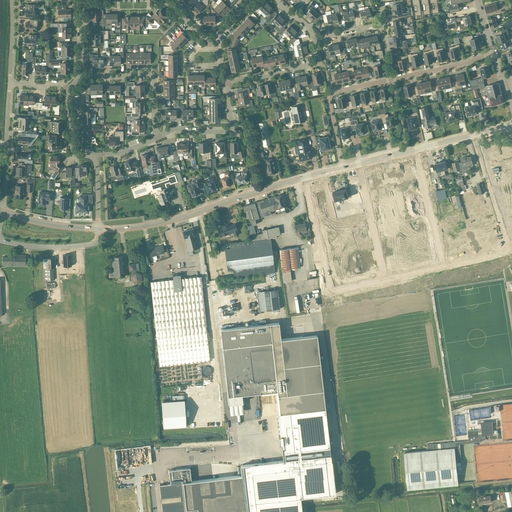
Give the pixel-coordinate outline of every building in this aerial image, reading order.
[(192,11),(199,3),(195,0),(194,0),(188,7),(192,11)] [(392,7),(392,10),(403,8),(402,3),(403,3),(402,0),(401,0),(395,1),(395,4),(393,4),(393,7),(392,7)] [(421,15),(421,11),(420,3),(419,0),(412,0),(413,6),(416,5),(417,11),(414,12),(412,12),(413,15),(413,16),(415,16),(421,15)] [(420,0),(421,3),(421,4),(425,4),(425,10),(423,10),(423,11),(421,11),(421,15),(422,18),(425,18),(425,15),(429,14),(430,14),(430,10),(428,2),(428,0),(420,0)] [(432,9),(430,10),(430,14),(432,13),(432,14),(439,13),(437,0),(429,0),(430,3),(433,3),(434,9),(432,9)] [(450,0),(452,5),(449,6),(451,13),(460,11),(458,3),(470,0),(450,0)] [(218,5),(226,12),(230,8),(222,1),(218,5)] [(260,10),(263,12),(269,5),(265,1),(259,8),(258,7),(255,10),(258,12),(260,10)] [(310,3),(305,9),(307,11),(305,13),(307,15),(306,16),(308,18),(316,10),(312,7),(315,4),(312,1),(310,3)] [(503,6),(502,2),(496,4),(496,3),(485,7),(487,13),(498,10),(498,8),(500,8),(500,7),(503,6)] [(203,7),(199,3),(192,11),(196,15),(203,7)] [(35,5),(28,4),(27,9),(26,9),(26,12),(25,12),(24,16),(26,16),(35,17),(35,5)] [(222,16),(226,12),(218,5),(214,9),(222,16)] [(264,18),(266,20),(271,15),(269,13),(273,9),(269,5),(263,12),(267,16),(264,18)] [(64,10),(64,6),(57,6),(57,10),(58,10),(58,17),(70,17),(70,10),(64,10)] [(364,9),(366,20),(369,19),(368,18),(371,17),(371,15),(374,14),(372,6),(369,7),(369,8),(364,9)] [(357,16),(357,17),(360,17),(361,19),(363,19),(364,20),(366,20),(364,9),(364,7),(359,8),(359,9),(356,10),(355,10),(357,16)] [(352,10),(347,11),(349,21),(352,21),(352,19),(354,18),(354,16),(357,16),(355,10),(356,10),(355,8),(352,9),(352,10)] [(403,13),(403,8),(392,10),(392,12),(394,12),(394,15),(397,14),(398,18),(408,16),(408,13),(403,13)] [(168,17),(161,9),(158,12),(157,10),(151,16),(125,16),(125,18),(122,18),(122,29),(157,29),(168,17)] [(316,10),(308,18),(310,19),(311,18),(313,20),(316,17),(318,19),(322,15),(320,13),(319,14),(316,10)] [(336,13),(331,14),(333,25),(336,24),(335,23),(338,22),(338,21),(341,20),(339,11),(336,12),(336,13)] [(339,11),(341,20),(344,19),(344,21),(347,20),(347,22),(349,21),(347,11),(342,12),(342,11),(341,11),(339,11)] [(99,21),(103,21),(103,19),(103,14),(99,14),(99,12),(92,12),(92,17),(89,17),(89,25),(93,25),(93,21),(99,21)] [(271,15),(266,20),(269,23),(271,20),(275,24),(281,17),(277,13),(273,17),(271,15)] [(108,23),(111,23),(111,14),(106,14),(106,19),(103,19),(103,21),(103,26),(108,26),(108,23)] [(117,14),(111,14),(111,23),(115,23),(115,26),(120,26),(120,19),(117,19),(117,14)] [(209,25),(209,16),(204,16),(201,14),(199,16),(202,19),(202,24),(204,24),(204,25),(209,25)] [(215,16),(209,16),(209,25),(215,24),(216,24),(216,19),(219,16),(217,14),(215,16)] [(331,25),(333,25),(331,14),(326,15),(326,14),(322,15),(323,18),(326,17),(328,24),(330,24),(331,25)] [(472,24),(470,16),(455,19),(455,17),(443,20),(445,30),(457,27),(456,22),(464,20),(464,23),(459,25),(460,29),(467,28),(467,25),(472,24)] [(248,17),(244,21),(250,27),(254,23),(252,21),(253,20),(249,17),(248,18),(248,17)] [(281,17),(275,24),(278,26),(277,27),(276,29),(277,30),(279,32),(284,27),(282,25),(286,21),(281,17)] [(496,22),(495,18),(489,19),(491,28),(497,26),(498,25),(498,22),(496,22)] [(25,23),(25,31),(36,32),(37,27),(40,27),(40,20),(32,19),(31,23),(30,23),(25,23)] [(240,25),(247,31),(250,27),(244,21),(240,25)] [(58,27),(58,32),(62,32),(72,32),(72,27),(70,27),(68,27),(68,23),(58,23),(58,26),(58,27)] [(237,29),(243,35),(247,31),(240,25),(237,29)] [(284,32),(288,36),(294,29),(290,25),(286,29),(284,27),(279,32),(279,33),(281,35),(284,32)] [(243,35),(237,29),(233,33),(232,34),(236,38),(234,42),(237,43),(239,39),(243,35)] [(298,33),(294,29),(288,36),(290,38),(289,40),(290,41),(290,42),(292,44),(293,43),(296,39),(294,37),(298,33)] [(498,43),(506,41),(504,36),(509,34),(507,29),(501,31),(502,34),(496,36),(498,43)] [(92,39),(106,39),(104,39),(104,34),(105,34),(105,31),(95,31),(95,33),(92,33),(92,39)] [(60,38),(58,38),(58,41),(65,41),(65,38),(72,38),(72,32),(62,32),(62,35),(61,35),(60,37),(60,38)] [(177,37),(184,43),(188,39),(181,33),(177,37)] [(35,40),(37,40),(37,35),(30,34),(29,37),(28,38),(25,38),(24,42),(23,43),(23,44),(23,45),(24,45),(24,46),(31,46),(34,46),(35,40)] [(378,35),(371,37),(373,46),(375,46),(375,44),(378,44),(380,43),(378,36),(378,35)] [(472,35),(464,37),(466,45),(471,44),(472,49),(474,49),(474,50),(479,49),(479,48),(481,48),(480,46),(481,46),(480,42),(480,43),(479,38),(473,39),(472,35)] [(180,47),(184,43),(177,37),(174,41),(180,47)] [(106,39),(92,39),(92,45),(94,45),(94,48),(103,48),(103,45),(104,45),(104,41),(106,41),(106,39)] [(298,51),(307,49),(305,43),(300,44),(299,39),(296,39),(296,40),(293,43),(294,46),(296,45),(298,51)] [(406,40),(394,42),(394,47),(397,47),(398,50),(407,48),(406,40)] [(61,48),(61,50),(72,50),(72,44),(65,45),(65,41),(59,41),(60,48),(61,48)] [(180,47),(174,41),(170,45),(173,47),(172,48),(175,51),(176,50),(176,51),(180,47)] [(506,41),(498,43),(501,49),(507,47),(508,50),(511,48),(511,42),(507,44),(506,41)] [(115,56),(115,65),(120,65),(120,63),(120,59),(123,59),(123,44),(120,44),(120,52),(120,53),(118,53),(118,56),(115,56)] [(228,56),(236,54),(235,49),(236,45),(233,44),(232,48),(227,49),(227,50),(228,56)] [(338,44),(332,45),(334,54),(340,53),(340,56),(345,55),(344,49),(339,50),(338,44)] [(448,58),(451,57),(452,59),(453,58),(453,59),(458,58),(458,57),(459,57),(457,51),(460,51),(459,44),(456,45),(456,46),(450,47),(450,50),(450,52),(447,53),(448,58)] [(334,54),(332,45),(327,46),(328,52),(326,53),(327,59),(330,58),(330,57),(335,56),(334,54)] [(433,49),(434,55),(437,55),(439,61),(440,61),(440,62),(444,61),(444,60),(445,60),(443,48),(436,49),(436,48),(433,49)] [(307,49),(298,51),(299,56),(296,57),(297,60),(303,59),(302,56),(308,54),(307,49)] [(431,56),(434,55),(433,49),(429,50),(429,51),(423,52),(426,64),(427,64),(427,65),(431,64),(431,63),(432,63),(431,56)] [(61,50),(59,50),(59,56),(60,56),(60,60),(61,60),(66,59),(66,56),(72,56),(72,50),(61,50)] [(109,51),(106,51),(106,54),(106,59),(109,59),(109,65),(110,65),(110,66),(113,66),(113,65),(115,65),(115,56),(109,56),(109,51)] [(27,58),(26,64),(22,64),(21,74),(29,74),(29,68),(32,68),(32,63),(33,59),(32,59),(32,53),(28,53),(28,59),(27,58)] [(407,55),(408,55),(409,61),(412,60),(413,67),(414,67),(415,67),(419,66),(420,65),(417,53),(411,55),(411,54),(407,55)] [(101,58),(98,58),(98,67),(100,67),(100,68),(103,68),(103,67),(103,61),(106,60),(106,59),(106,54),(102,54),(101,55),(101,58)] [(41,63),(41,65),(40,75),(46,75),(46,68),(49,68),(49,60),(49,55),(46,55),(46,63),(41,63)] [(89,55),(89,61),(92,61),(92,67),(98,67),(98,58),(98,55),(93,55),(89,55)] [(409,61),(408,55),(402,57),(402,60),(398,61),(400,70),(401,69),(401,70),(406,69),(406,68),(407,68),(406,62),(409,62),(409,61)] [(56,60),(49,60),(49,68),(53,68),(53,66),(61,66),(61,70),(61,74),(69,74),(69,67),(70,67),(70,63),(61,63),(61,60),(60,60),(56,60)] [(372,60),(368,61),(369,64),(370,70),(373,69),(375,75),(376,75),(376,76),(381,74),(382,74),(380,65),(379,62),(376,62),(372,63),(372,60)] [(364,68),(360,69),(362,78),(364,77),(364,78),(368,77),(368,76),(369,76),(367,70),(370,70),(369,64),(363,65),(364,68)] [(487,66),(487,64),(483,65),(484,67),(480,68),(483,78),(490,76),(490,75),(492,75),(491,71),(489,72),(488,66),(487,66)] [(238,65),(230,66),(231,72),(232,72),(232,73),(237,72),(237,71),(240,70),(238,65)] [(350,68),(351,74),(354,73),(355,79),(356,79),(356,80),(360,79),(360,78),(362,78),(360,69),(354,70),(353,67),(350,68)] [(340,73),(342,82),(344,81),(344,82),(349,81),(348,81),(349,80),(348,75),(351,74),(350,68),(346,68),(347,72),(340,73)] [(340,82),(342,82),(340,73),(337,74),(336,71),(330,72),(331,78),(334,77),(335,83),(336,83),(336,84),(340,83),(340,82)] [(312,91),(313,96),(318,95),(317,90),(315,84),(320,83),(318,73),(312,74),(313,82),(310,82),(312,91)] [(454,83),(456,89),(462,88),(461,85),(465,84),(463,74),(462,74),(457,75),(456,76),(457,83),(454,83)] [(302,86),(302,85),(307,84),(308,89),(311,89),(310,81),(307,81),(305,76),(300,77),(302,86)] [(452,90),(456,89),(454,83),(451,84),(450,77),(449,77),(449,76),(445,77),(445,78),(443,78),(445,88),(451,87),(452,90)] [(296,84),(293,84),(295,92),(298,91),(298,90),(303,89),(302,85),(302,86),(300,77),(295,78),(296,84)] [(435,87),(436,94),(440,93),(439,90),(445,88),(443,78),(441,79),(440,78),(437,79),(437,80),(436,80),(438,87),(435,87)] [(291,93),(295,92),(293,84),(290,85),(289,79),(283,80),(285,89),(286,92),(291,91),(291,93)] [(285,89),(283,80),(278,81),(279,87),(276,88),(278,95),(281,95),(281,93),(285,92),(285,89)] [(426,82),(423,83),(425,92),(432,91),(433,98),(434,100),(437,100),(437,97),(436,94),(435,87),(431,88),(430,81),(429,81),(426,81),(426,82)] [(418,91),(415,91),(416,98),(420,97),(419,94),(425,92),(423,83),(421,83),(421,82),(417,83),(417,84),(418,91)] [(486,86),(488,93),(487,93),(488,98),(489,98),(491,106),(504,102),(502,94),(499,82),(486,86)] [(270,83),(264,84),(266,95),(270,94),(271,98),(276,97),(274,89),(271,90),(270,83)] [(96,84),(96,94),(96,97),(102,97),(102,99),(106,99),(106,98),(106,95),(106,91),(102,91),(102,84),(96,84)] [(260,96),(266,95),(264,84),(258,86),(259,92),(255,93),(257,101),(261,100),(260,96)] [(412,99),(416,98),(415,91),(412,92),(410,85),(409,86),(409,85),(405,86),(404,87),(406,97),(410,96),(412,99)] [(238,99),(248,97),(248,94),(250,93),(249,87),(241,89),(242,92),(237,93),(238,99)] [(377,97),(378,100),(379,103),(385,102),(384,98),(388,98),(386,88),(385,88),(380,88),(380,89),(379,89),(381,96),(377,97)] [(378,100),(377,97),(376,90),(375,90),(370,91),(371,91),(369,91),(371,98),(368,99),(369,105),(375,104),(375,101),(378,100)] [(138,96),(144,96),(144,91),(136,91),(136,94),(134,94),(134,95),(125,96),(125,99),(138,99),(138,96)] [(358,101),(359,104),(359,107),(366,106),(365,103),(368,102),(368,99),(366,92),(365,92),(361,93),(360,94),(361,100),(358,101)] [(351,102),(348,103),(349,109),(356,108),(355,105),(359,104),(358,101),(356,94),(355,94),(351,95),(350,96),(351,102)] [(28,106),(28,105),(29,95),(23,95),(20,95),(20,106),(23,106),(23,105),(28,106)] [(34,95),(29,95),(28,105),(31,105),(31,106),(35,106),(35,109),(38,109),(39,103),(34,103),(34,95)] [(56,97),(51,96),(50,106),(53,106),(53,110),(54,110),(54,114),(58,114),(59,107),(56,107),(56,97)] [(216,98),(216,96),(202,96),(202,98),(209,98),(209,122),(215,122),(215,121),(220,120),(220,107),(221,107),(221,105),(220,105),(220,98),(216,98)] [(318,100),(318,96),(308,97),(309,103),(315,102),(317,113),(323,111),(321,99),(318,100)] [(349,109),(348,103),(345,104),(343,97),(342,97),(342,96),(338,97),(338,98),(337,98),(339,108),(342,107),(343,111),(349,109)] [(248,97),(238,99),(239,105),(244,104),(245,107),(252,106),(251,100),(249,100),(248,97)] [(482,107),(479,98),(471,100),(472,105),(465,107),(467,116),(472,115),(474,115),(474,114),(479,113),(477,109),(482,107)] [(137,99),(130,99),(130,103),(132,103),(132,108),(144,108),(144,102),(137,102),(137,99)] [(174,110),(170,110),(170,119),(176,119),(176,113),(179,113),(179,112),(179,105),(175,105),(176,107),(174,107),(174,110)] [(182,105),(179,105),(179,112),(182,112),(182,118),(182,119),(187,119),(187,109),(184,110),(184,107),(182,107),(182,105)] [(191,109),(187,109),(187,119),(193,119),(193,113),(196,113),(196,105),(193,105),(193,106),(191,106),(191,109)] [(305,122),(302,105),(291,107),(294,124),(305,122)] [(461,114),(459,105),(454,106),(449,107),(451,112),(446,113),(447,117),(445,117),(446,121),(448,120),(448,121),(453,119),(453,120),(457,119),(457,118),(457,115),(461,114)] [(165,119),(170,119),(170,110),(170,107),(162,107),(162,113),(165,113),(165,119)] [(429,120),(426,107),(419,109),(422,122),(424,121),(426,128),(431,127),(430,125),(436,123),(435,119),(429,120)] [(83,111),(83,117),(92,117),(95,117),(95,111),(97,111),(97,108),(90,108),(90,111),(83,111)] [(144,108),(132,108),(132,113),(131,113),(131,116),(139,116),(140,113),(144,113),(144,108)] [(412,117),(407,118),(410,130),(417,128),(416,123),(419,123),(417,112),(414,113),(411,114),(412,117)] [(383,113),(380,114),(382,122),(386,121),(387,127),(395,126),(392,116),(388,117),(387,114),(386,114),(385,115),(384,113),(383,114),(383,113)] [(382,122),(380,114),(376,115),(378,120),(370,121),(373,131),(374,131),(379,130),(380,129),(379,122),(382,122)] [(134,122),(134,126),(144,126),(144,119),(139,119),(139,116),(131,116),(131,122),(134,122)] [(92,123),(92,117),(83,117),(83,123),(84,123),(84,126),(92,126),(93,126),(93,124),(92,124),(92,123)] [(356,120),(350,121),(350,122),(352,129),(352,131),(352,128),(355,128),(357,135),(361,134),(361,135),(364,134),(364,133),(365,133),(364,131),(366,131),(365,126),(363,127),(362,123),(358,124),(356,119),(356,120)] [(52,132),(62,132),(62,122),(52,122),(52,132)] [(263,147),(271,146),(266,122),(258,124),(263,147)] [(342,136),(342,138),(350,137),(348,130),(352,129),(352,128),(350,122),(343,123),(344,128),(340,129),(341,132),(339,132),(340,136),(342,136)] [(28,128),(29,124),(18,124),(18,127),(18,129),(29,130),(29,134),(32,134),(36,134),(36,130),(32,130),(32,129),(31,128),(28,128)] [(144,126),(134,126),(134,129),(132,129),(132,135),(139,135),(139,132),(145,132),(144,126)] [(91,136),(92,136),(92,133),(91,133),(91,130),(83,130),(83,142),(91,142),(91,143),(93,143),(95,142),(95,139),(94,137),(91,137),(91,136)] [(123,141),(123,131),(115,131),(115,137),(108,137),(108,145),(119,145),(119,141),(123,141)] [(32,134),(29,134),(26,133),(26,136),(18,136),(18,143),(28,144),(29,139),(31,139),(32,134)] [(49,135),(43,135),(43,138),(45,138),(46,137),(49,137),(49,141),(52,141),(52,146),(51,146),(51,150),(55,150),(55,149),(62,149),(62,141),(59,141),(59,135),(49,135)] [(315,138),(317,146),(320,145),(321,150),(326,149),(326,150),(330,150),(329,148),(330,148),(327,136),(319,138),(318,137),(315,138)] [(295,149),(296,154),(298,153),(299,161),(311,159),(310,151),(309,151),(306,139),(296,141),(299,141),(299,143),(297,144),(298,149),(295,149)] [(207,152),(206,142),(199,143),(199,152),(204,152),(204,156),(206,156),(207,159),(210,159),(210,151),(207,152)] [(219,142),(218,142),(217,142),(216,142),(215,142),(216,153),(220,152),(220,157),(226,157),(226,149),(223,149),(223,148),(223,144),(223,142),(219,142)] [(237,142),(230,142),(230,153),(231,152),(231,158),(239,158),(239,155),(240,157),(244,157),(243,151),(239,151),(239,152),(237,152),(237,142)] [(175,151),(172,152),(174,161),(179,160),(178,156),(183,156),(182,143),(177,143),(177,151),(175,151)] [(182,143),(183,156),(189,156),(189,157),(194,157),(194,149),(189,149),(189,151),(188,151),(188,143),(182,143)] [(504,146),(501,147),(504,158),(511,156),(511,159),(511,158),(511,151),(510,152),(508,144),(504,145),(504,146)] [(162,147),(164,157),(167,156),(168,160),(173,159),(172,152),(169,152),(168,146),(162,147)] [(491,147),(483,149),(485,153),(484,153),(485,157),(486,157),(487,160),(494,158),(495,160),(498,159),(496,152),(493,154),(491,147)] [(17,151),(17,158),(24,159),(24,163),(32,164),(32,160),(27,160),(27,159),(28,154),(31,154),(31,149),(25,148),(25,151),(17,151)] [(264,159),(262,151),(254,153),(255,161),(264,159)] [(148,154),(141,155),(143,166),(149,165),(150,168),(152,168),(154,174),(158,174),(158,173),(157,169),(156,162),(155,156),(149,157),(148,154)] [(51,164),(48,164),(49,167),(54,171),(49,178),(54,178),(62,167),(59,165),(58,156),(52,156),(52,159),(50,159),(51,164)] [(458,163),(458,162),(451,163),(454,172),(460,170),(460,169),(463,168),(464,169),(465,170),(466,169),(467,169),(468,168),(469,167),(473,166),(471,157),(466,158),(466,157),(460,159),(461,162),(458,163)] [(132,162),(131,159),(124,162),(128,172),(135,169),(135,168),(139,168),(138,161),(132,162)] [(275,174),(272,159),(264,160),(267,175),(271,174),(271,175),(274,175),(275,174)] [(445,175),(444,170),(447,169),(445,161),(435,164),(438,176),(441,175),(443,180),(452,178),(451,174),(445,175)] [(29,165),(21,165),(20,168),(17,168),(16,175),(26,175),(26,172),(29,172),(29,165)] [(79,165),(79,168),(75,168),(75,178),(82,177),(82,174),(87,174),(86,165),(79,165)] [(121,167),(118,168),(117,165),(110,166),(112,176),(116,175),(117,177),(123,175),(121,167)] [(406,175),(403,176),(405,183),(408,182),(408,181),(408,178),(415,177),(414,174),(415,173),(414,170),(413,170),(412,166),(405,168),(406,175)] [(65,172),(61,172),(62,178),(66,178),(66,177),(71,177),(71,179),(74,179),(74,175),(74,173),(71,174),(71,170),(71,167),(65,167),(65,172)] [(249,177),(248,171),(242,172),(243,175),(240,176),(240,173),(233,174),(234,179),(236,178),(237,184),(247,182),(246,178),(249,177)] [(501,178),(494,180),(496,186),(507,182),(505,178),(511,176),(510,171),(499,174),(501,178)] [(232,179),(230,172),(221,174),(219,176),(220,178),(221,178),(224,188),(226,188),(229,188),(229,186),(230,186),(228,179),(232,179)] [(396,172),(385,174),(387,181),(398,179),(398,181),(402,180),(401,173),(397,174),(396,172)] [(377,173),(370,175),(371,179),(370,179),(371,183),(372,182),(373,186),(380,184),(380,187),(384,186),(383,179),(379,180),(377,173)] [(169,201),(171,201),(170,198),(172,198),(172,197),(172,196),(171,193),(170,191),(169,188),(169,187),(168,187),(167,188),(165,184),(169,182),(170,184),(178,181),(177,181),(175,174),(168,177),(168,179),(164,180),(161,182),(152,185),(151,183),(150,183),(151,186),(152,186),(153,190),(160,187),(162,192),(162,194),(163,197),(160,198),(161,200),(160,200),(161,201),(162,203),(164,203),(168,202),(167,202),(169,201)] [(218,183),(215,175),(208,177),(210,182),(205,184),(207,192),(216,189),(214,184),(218,183)] [(464,185),(462,177),(455,179),(459,191),(466,190),(465,185),(464,185)] [(203,188),(200,178),(192,180),(193,183),(187,185),(189,191),(190,191),(192,197),(200,194),(198,190),(203,188)] [(507,182),(496,186),(498,191),(504,189),(506,193),(511,190),(511,185),(508,187),(507,182)] [(24,186),(16,186),(15,198),(24,198),(24,186)] [(346,189),(333,192),(335,201),(339,200),(340,206),(352,203),(352,204),(359,202),(357,194),(350,196),(350,197),(349,197),(346,189)] [(409,189),(402,191),(403,194),(406,194),(407,200),(418,197),(416,191),(410,192),(409,189)] [(445,189),(436,191),(438,200),(447,198),(445,189)] [(52,193),(40,193),(39,205),(44,205),(45,199),(51,200),(52,193)] [(502,202),(501,203),(502,207),(503,207),(511,203),(511,193),(506,195),(507,199),(501,201),(502,202)] [(382,199),(376,200),(377,206),(377,207),(388,204),(386,198),(389,198),(388,194),(381,196),(382,199)] [(75,208),(75,213),(80,213),(80,212),(89,212),(88,203),(87,203),(87,195),(80,195),(80,203),(76,203),(76,208),(75,208)] [(263,200),(258,202),(263,217),(271,214),(271,212),(279,209),(278,208),(280,208),(281,211),(285,210),(284,207),(284,206),(281,195),(275,197),(263,200)] [(325,196),(318,198),(321,209),(328,208),(325,196)] [(60,206),(60,208),(60,209),(63,209),(66,209),(66,210),(67,206),(69,207),(70,207),(70,199),(67,199),(67,197),(60,197),(60,201),(59,201),(59,206),(60,206)] [(408,206),(406,206),(407,210),(414,208),(413,205),(420,203),(418,197),(407,200),(408,206)] [(263,217),(258,202),(254,203),(242,206),(246,219),(249,218),(250,221),(250,220),(252,226),(256,224),(255,219),(263,217)] [(511,203),(503,207),(502,207),(504,211),(505,211),(505,212),(511,210),(511,212),(511,203)] [(388,204),(377,207),(378,213),(385,212),(386,215),(393,213),(392,210),(389,210),(388,204)] [(414,210),(407,212),(408,215),(411,215),(412,221),(423,218),(421,212),(415,213),(414,210)] [(387,220),(381,221),(382,228),(393,225),(391,219),(394,219),(393,215),(386,217),(387,220)] [(356,216),(345,219),(346,224),(352,222),(353,227),(364,224),(363,218),(356,220),(356,216)] [(450,221),(443,222),(445,229),(456,226),(454,220),(457,220),(456,216),(449,218),(450,221)] [(413,227),(411,227),(412,231),(419,229),(418,226),(424,224),(424,221),(423,218),(412,221),(413,227)] [(307,232),(305,223),(295,225),(296,232),(302,231),(302,233),(307,232)] [(238,235),(235,224),(228,226),(227,224),(219,227),(220,231),(219,232),(220,237),(233,232),(234,236),(238,235)] [(354,231),(348,233),(349,238),(360,235),(359,231),(366,230),(364,224),(353,227),(354,231)] [(247,227),(251,241),(267,239),(265,230),(262,230),(263,233),(256,235),(253,225),(247,227)] [(393,225),(382,228),(383,231),(384,234),(390,233),(391,236),(398,234),(397,231),(394,231),(393,225)] [(484,225),(478,227),(479,231),(481,230),(483,236),(494,232),(494,231),(495,231),(494,226),(493,226),(492,226),(485,228),(484,225)] [(279,226),(265,230),(267,239),(271,238),(276,237),(276,236),(280,235),(279,226)] [(456,226),(445,229),(446,232),(446,235),(453,234),(454,237),(460,235),(460,232),(457,232),(456,226)] [(198,248),(193,229),(183,232),(184,238),(185,238),(188,251),(198,248)] [(419,231),(412,233),(413,236),(416,236),(417,242),(428,239),(426,233),(420,234),(419,231)] [(392,241),(386,242),(387,249),(398,246),(396,240),(399,240),(398,236),(391,238),(392,241)] [(361,238),(350,240),(351,245),(357,243),(358,248),(369,246),(370,245),(369,241),(368,241),(368,240),(361,241),(361,238)] [(233,270),(234,278),(275,273),(271,239),(267,239),(251,241),(229,243),(230,249),(225,249),(227,271),(233,270)] [(418,248),(416,248),(417,252),(424,250),(423,247),(430,245),(428,239),(417,242),(418,248)] [(456,245),(449,246),(451,252),(450,252),(450,253),(461,250),(460,244),(462,243),(462,240),(455,241),(456,245)] [(490,241),(484,243),(485,246),(487,245),(490,254),(494,252),(494,250),(500,248),(499,247),(500,247),(498,243),(498,242),(491,244),(490,241)] [(360,253),(353,254),(354,259),(365,257),(364,253),(371,251),(370,250),(371,250),(370,245),(369,246),(358,248),(360,253)] [(151,253),(147,254),(149,262),(153,261),(152,256),(164,253),(162,246),(150,249),(151,253)] [(398,246),(387,249),(388,255),(395,254),(396,257),(403,255),(402,252),(399,252),(398,246)] [(300,268),(298,248),(280,250),(282,270),(281,270),(283,283),(291,282),(290,269),(300,268)] [(461,250),(450,253),(452,259),(459,257),(459,261),(466,259),(465,255),(463,256),(461,250)] [(423,252),(417,254),(418,258),(420,257),(422,265),(427,264),(426,262),(433,261),(432,260),(433,260),(431,255),(431,254),(424,256),(423,252)] [(26,255),(15,255),(15,257),(2,257),(2,265),(7,265),(7,266),(25,266),(26,255)] [(63,255),(64,267),(71,266),(70,255),(63,255)] [(125,276),(123,256),(115,257),(115,260),(112,261),(113,273),(109,273),(109,277),(113,277),(125,276)] [(391,264),(390,264),(391,269),(392,269),(392,270),(404,267),(403,261),(405,261),(404,257),(398,259),(398,262),(391,264)] [(53,280),(53,268),(54,268),(54,258),(43,258),(44,281),(53,280)] [(366,259),(355,262),(356,266),(362,265),(364,270),(374,267),(373,261),(367,263),(366,259)] [(139,271),(139,263),(128,264),(129,272),(139,271)] [(365,274),(358,276),(360,280),(370,278),(369,274),(376,273),(374,267),(364,270),(365,274)] [(132,282),(137,284),(142,281),(141,275),(136,273),(132,276),(132,282)] [(173,279),(150,282),(158,350),(159,366),(210,360),(208,344),(201,276),(181,279),(180,275),(176,275),(172,276),(173,279)] [(280,309),(277,289),(257,291),(260,312),(280,309)] [(229,404),(243,403),(242,395),(277,391),(280,414),(325,409),(317,335),(281,340),(279,323),(266,324),(260,325),(220,329),(229,404)] [(162,401),(163,428),(186,427),(185,400),(162,401)] [(280,414),(278,414),(280,436),(279,436),(280,444),(281,444),(283,444),(284,452),(329,447),(325,409),(280,414)] [(427,450),(404,453),(408,490),(458,485),(456,466),(456,463),(457,463),(458,462),(461,462),(460,444),(473,443),(480,442),(480,440),(486,440),(485,436),(485,433),(492,432),(491,422),(488,422),(487,422),(481,423),(482,429),(477,430),(467,431),(468,436),(468,441),(456,442),(453,442),(437,444),(433,444),(434,450),(427,450)] [(240,475),(241,475),(245,511),(302,511),(301,498),(335,494),(330,457),(239,466),(240,475)] [(159,485),(162,511),(245,511),(241,475),(191,481),(190,468),(169,470),(170,484),(159,485)] [(511,505),(511,490),(499,492),(501,502),(505,501),(507,506),(511,505)] [(456,511),(454,495),(447,496),(449,511),(456,511)] [(482,497),(482,495),(479,496),(480,504),(491,502),(490,495),(482,497)]
